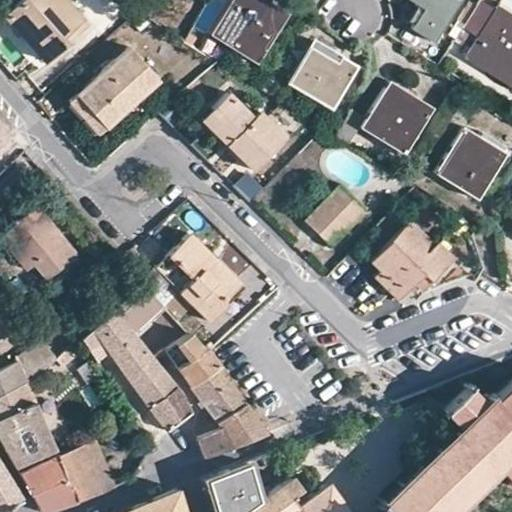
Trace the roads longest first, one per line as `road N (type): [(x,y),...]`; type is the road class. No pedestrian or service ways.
road 1 (residential): [(511,316),(478,303),(366,342),(183,167)]
road 2 (residential): [(511,348),(320,419)]
road 3 (residential): [(102,190),(0,76)]
road 4 (residential): [(185,472),(320,419)]
